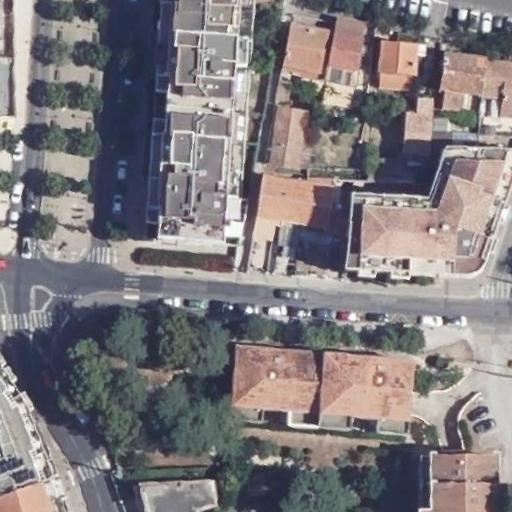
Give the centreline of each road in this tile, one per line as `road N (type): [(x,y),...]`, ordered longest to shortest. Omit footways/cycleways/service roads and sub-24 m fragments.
road 1 (tertiary): [(97,277),(492,309)]
road 2 (tertiary): [(97,277),(118,0)]
road 3 (tertiary): [(42,0),(20,273)]
road 4 (tertiary): [(42,387),(96,511)]
road 5 (tertiary): [(42,387),(56,338),(97,277)]
